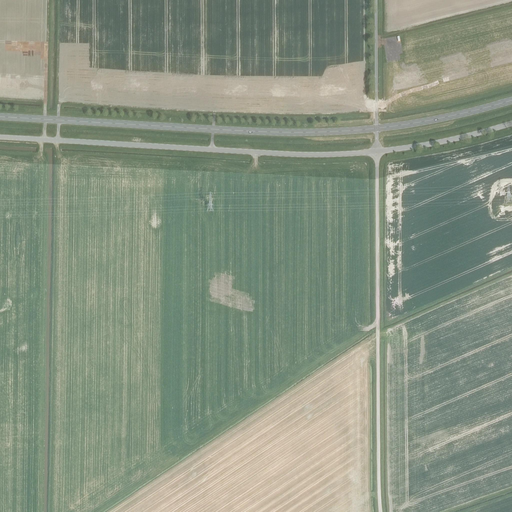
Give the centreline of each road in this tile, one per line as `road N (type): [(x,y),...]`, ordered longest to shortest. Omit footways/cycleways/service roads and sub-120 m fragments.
road 1 (primary): [(376,128),(274,132),(0,117)]
road 2 (track): [(380,511),(376,150)]
road 3 (unclassified): [(58,140),(289,154),(376,150)]
road 4 (unclassified): [(376,150),(511,122)]
road 5 (primary): [(511,100),(376,128)]
road 6 (unclassified): [(376,128),(375,0)]
